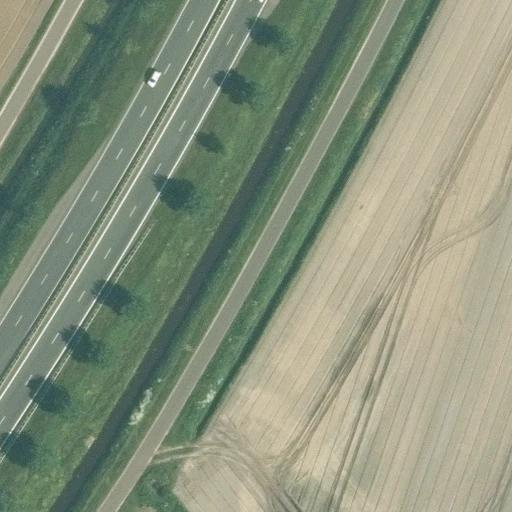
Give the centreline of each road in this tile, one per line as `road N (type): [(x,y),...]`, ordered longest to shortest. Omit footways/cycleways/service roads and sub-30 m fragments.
road 1 (unclassified): [(107,511),(329,131),(394,0)]
road 2 (trunk): [(0,423),(84,294),(250,0)]
road 3 (trunk): [(202,0),(0,347)]
road 4 (unclassified): [(0,133),(75,0)]
